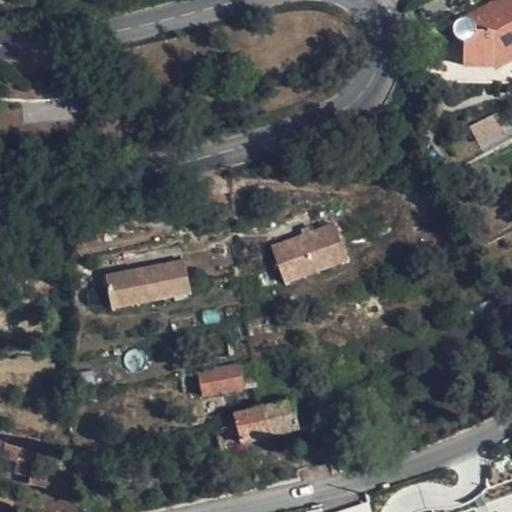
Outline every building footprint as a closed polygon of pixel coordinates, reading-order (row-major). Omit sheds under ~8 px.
[(511,1),(511,2),(510,0),(497,0),(464,19),(459,20),(456,22),(453,26),(452,32),(455,37),(457,40),(462,42),(463,65),(491,67),(491,63),(511,51),(511,1)] [(493,115),(470,126),(480,148),(504,137),(493,115)] [(284,284),(346,260),(333,227),(270,250),(284,284)] [(110,308),(189,292),(182,261),(104,277),(110,308)] [(275,285),(271,272),(256,276),(259,289),(275,285)] [(267,360),(251,364),(255,384),(272,380),(267,360)] [(197,373),(202,399),(255,389),(255,384),(251,364),(197,373)] [(298,430),(294,416),(290,403),(260,410),(267,437),(298,430)] [(267,437),(260,410),(235,417),(236,426),(216,432),(219,445),(224,444),(225,448),(267,437)] [(28,438),(0,432),(0,460),(15,463),(13,476),(29,479),(29,486),(49,490),(53,471),(36,468),(38,451),(26,449),(28,438)]
